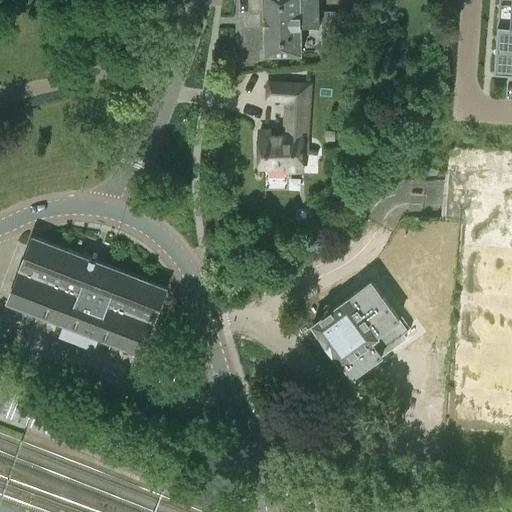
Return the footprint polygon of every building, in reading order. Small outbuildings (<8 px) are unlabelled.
[(305,36),(305,25),(320,24),(319,0),(264,0),(266,53),(302,52),(302,36),(305,36)] [(511,1),(500,0),(498,23),(511,24),(511,1)] [(336,11),(322,12),(323,24),(337,23),(336,11)] [(511,46),(511,24),(498,23),(497,46),(511,46)] [(511,46),(497,46),(495,69),(511,70),(511,46)] [(272,135),(271,130),(260,130),(260,166),(287,166),(287,171),(303,171),(303,138),(307,138),(310,84),(269,81),(268,97),(288,99),(285,135),(272,135)] [(511,152),(481,150),(463,389),(511,392),(511,152)] [(441,205),(441,179),(411,179),(411,205),(441,205)] [(110,263),(108,262),(94,257),(80,251),(35,234),(9,301),(38,313),(142,353),(168,286),(110,263)] [(369,277),(371,280),(312,323),(341,362),(342,361),(353,375),(382,354),(372,340),(379,335),(379,334),(400,318),(444,286),(414,245),(369,277)] [(502,486),(496,474),(474,486),(481,498),(502,486)]
